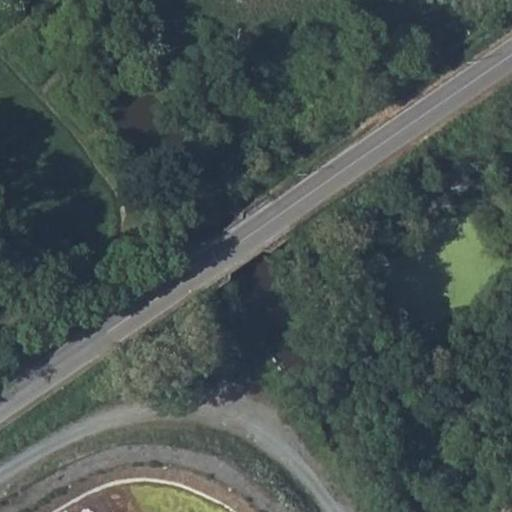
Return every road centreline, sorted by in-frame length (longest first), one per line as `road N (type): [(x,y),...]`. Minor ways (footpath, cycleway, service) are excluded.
road 1 (tertiary): [(0,402),(511,47)]
road 2 (track): [(0,464),(120,412),(182,401),(220,405),(292,442),(343,511)]
